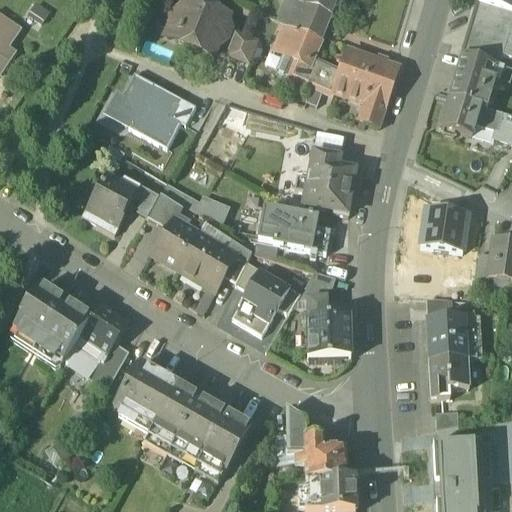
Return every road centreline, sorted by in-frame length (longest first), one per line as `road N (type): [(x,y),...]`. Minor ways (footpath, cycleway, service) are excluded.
road 1 (residential): [(0,224),(229,370),(376,446)]
road 2 (residential): [(389,163),(370,259),(376,446)]
road 3 (residential): [(217,98),(369,148),(389,163)]
road 4 (residential): [(440,0),(389,163)]
road 5 (residential): [(511,221),(389,163)]
